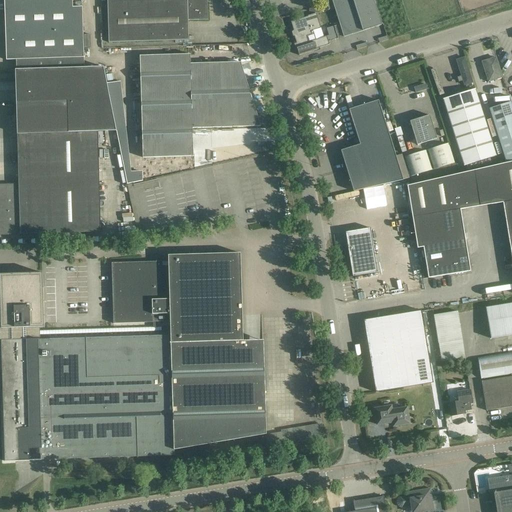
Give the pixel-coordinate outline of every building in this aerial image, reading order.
[(16,60),(16,70),(84,68),(82,7),(72,7),(71,0),(4,0),(6,60),(16,60)] [(107,0),(109,43),(188,40),(188,21),(208,20),(207,0),(107,0)] [(362,31),(352,0),(331,0),(334,8),(339,25),(334,26),(337,39),(343,37),(362,31)] [(373,0),(352,0),(362,31),(381,25),(373,0)] [(300,19),(291,22),(293,31),(292,31),(291,32),(293,37),(294,37),(297,48),(296,48),(299,56),(317,50),(317,49),(329,45),(327,38),(326,36),(323,37),(321,28),(316,13),(307,16),(308,17),(300,19)] [(141,98),(250,94),(240,62),(190,64),(190,55),(139,56),(141,98)] [(15,70),(16,102),(67,101),(68,133),(98,132),(117,131),(104,67),(84,68),(16,70),(15,70)] [(496,69),(488,72),(494,87),(502,85),(496,69)] [(415,87),(413,87),(415,93),(426,90),(424,84),(421,84),(415,87)] [(496,156),(475,89),(442,99),(463,166),(496,156)] [(250,94),(141,98),(142,158),(193,156),(192,128),(260,126),(250,94)] [(348,110),(359,145),(389,135),(378,100),(348,110)] [(18,184),(99,181),(98,132),(68,133),(67,101),(16,102),(18,184)] [(489,109),(506,162),(511,160),(511,107),(510,102),(489,109)] [(415,120),(409,122),(417,145),(436,139),(429,115),(423,117),(422,114),(414,116),(415,120)] [(347,171),(395,156),(389,135),(359,145),(340,151),(347,171)] [(454,163),(448,142),(427,149),(433,170),(454,163)] [(432,170),(426,150),(404,157),(410,177),(432,170)] [(395,156),(347,171),(353,192),(403,181),(402,176),(395,156)] [(511,162),(474,171),(480,206),(502,203),(502,202),(511,200),(511,162)] [(460,210),(480,206),(474,170),(407,186),(412,218),(460,209),(460,210)] [(99,181),(18,184),(0,184),(0,235),(100,232),(99,181)] [(502,203),(509,243),(511,242),(511,200),(502,202),(502,203)] [(465,240),(460,210),(460,209),(412,218),(414,231),(415,239),(417,248),(423,247),(465,240)] [(377,273),(370,228),(345,232),(352,277),(377,273)] [(423,247),(428,278),(470,271),(465,240),(423,247)] [(57,339),(61,459),(174,456),(174,450),(266,434),(264,383),(247,383),(247,381),(246,380),(244,379),(240,253),(168,255),(168,265),(162,266),(162,261),(111,263),(113,324),(170,322),(170,335),(57,339)] [(0,320),(1,341),(38,339),(37,327),(43,327),(42,273),(0,274),(0,320)] [(511,303),(486,308),(491,339),(511,335),(511,352),(477,358),(481,380),(510,375),(510,377),(481,381),(486,411),(511,406),(511,303)] [(363,320),(369,356),(377,355),(411,350),(427,347),(421,311),(363,320)] [(57,339),(38,339),(1,341),(2,377),(5,376),(6,381),(3,381),(3,388),(2,388),(4,461),(29,461),(29,449),(40,448),(40,460),(41,460),(61,459),(57,339)] [(462,339),(438,342),(441,363),(465,359),(462,339)] [(416,386),(433,383),(427,347),(411,350),(416,386)] [(416,386),(411,350),(377,355),(369,356),(375,392),(383,391),(416,386)] [(471,394),(471,390),(457,392),(457,396),(452,397),(453,402),(449,403),(451,417),(465,414),(465,412),(471,411),(470,404),(473,404),(471,394)] [(391,410),(390,406),(374,409),(377,425),(388,423),(388,422),(392,422),(393,426),(409,424),(406,408),(391,410)] [(318,424),(304,427),(307,440),(320,438),(318,424)] [(299,428),(292,429),(295,442),(301,441),(299,428)] [(287,429),(280,431),(283,444),(289,443),(287,429)] [(276,434),(269,435),(271,446),(277,445),(276,434)] [(511,511),(511,475),(487,480),(489,489),(493,489),(496,511),(511,511)] [(410,507),(410,511),(433,511),(430,489),(405,493),(406,496),(400,496),(399,497),(398,499),(396,501),(396,504),(397,506),(399,507),(401,508),(410,507)] [(354,511),(350,511),(385,511),(383,496),(353,501),(354,511)]
